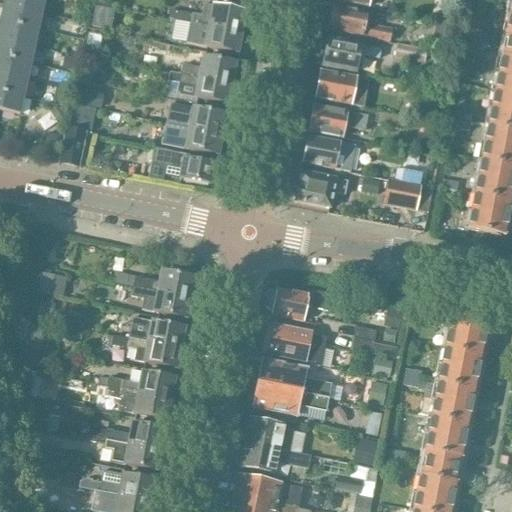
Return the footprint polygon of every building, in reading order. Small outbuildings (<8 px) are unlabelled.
[(42,0),(3,0),(2,7),(40,15),(42,0)] [(332,0),(333,2),(367,9),(368,0),(332,0)] [(511,0),(505,34),(502,33),(499,45),(497,59),(500,60),(493,94),(488,121),(486,129),(480,163),(473,197),(467,230),(466,232),(503,239),(503,238),(506,222),(510,204),(511,191),(511,0)] [(111,28),(114,9),(95,6),(91,25),(111,28)] [(242,25),(244,18),(242,16),(242,14),(202,6),(200,17),(190,15),(189,24),(238,34),(240,26),(242,25)] [(40,15),(2,7),(0,18),(0,24),(36,32),(40,15)] [(327,31),(388,43),(390,31),(364,26),(365,15),(331,9),(327,31)] [(189,24),(190,15),(169,11),(167,20),(189,24)] [(36,32),(0,24),(0,41),(32,49),(36,32)] [(237,43),(238,34),(189,24),(187,34),(196,36),(194,47),(234,55),(235,53),(237,52),(239,45),(237,43)] [(486,34),(470,31),(468,39),(484,42),(486,34)] [(484,42),(468,39),(466,48),(483,51),(484,42)] [(32,49),(0,41),(0,60),(28,67),(32,49)] [(354,75),(357,57),(377,61),(379,51),(325,41),(320,69),(354,75)] [(426,53),(396,47),(393,61),(424,66),(426,53)] [(67,57),(64,71),(76,73),(79,59),(67,57)] [(86,59),(81,80),(103,85),(107,63),(86,59)] [(232,76),(234,69),(232,67),(232,65),(202,59),(200,70),(181,67),(180,75),(228,85),(230,77),(232,76)] [(28,67),(0,60),(0,77),(25,83),(28,67)] [(227,94),(228,85),(180,75),(170,74),(168,83),(177,85),(175,96),(224,106),(225,104),(227,103),(229,95),(227,94)] [(367,83),(354,80),(319,74),(314,100),(349,107),(362,110),(367,83)] [(25,83),(0,77),(0,96),(21,101),(25,83)] [(81,83),(77,104),(91,107),(95,86),(81,83)] [(55,90),(52,103),(67,106),(70,93),(55,90)] [(21,101),(0,96),(0,112),(18,116),(21,101)] [(312,108),(307,134),(341,141),(343,129),(363,133),(366,119),(312,108)] [(222,127),(224,120),(222,118),(222,116),(192,110),(190,121),(170,117),(168,127),(218,137),(220,128),(222,127)] [(488,121),(470,117),(454,114),(452,122),(468,125),(486,129),(488,121)] [(376,115),(374,124),(398,129),(400,119),(376,115)] [(467,134),(468,125),(452,122),(450,131),(467,134)] [(217,145),(218,137),(168,127),(167,136),(176,138),(174,149),(214,157),(215,155),(217,154),(219,147),(217,145)] [(78,169),(85,134),(64,129),(57,164),(78,169)] [(46,134),(43,147),(57,150),(59,137),(46,134)] [(338,145),(306,139),(301,165),(333,171),(335,159),(342,161),(344,153),(337,151),(338,145)] [(365,156),(367,147),(353,145),(352,154),(365,156)] [(199,159),(153,151),(150,165),(164,168),(162,177),(181,181),(181,183),(205,188),(206,186),(209,186),(209,184),(212,183),(213,176),(211,175),(213,167),(198,164),(199,159)] [(293,204),(329,211),(332,194),(343,196),(345,184),(334,182),(334,181),(299,174),(296,188),(293,191),(291,198),(294,201),(293,204)] [(379,183),(361,180),(359,193),(377,197),(379,183)] [(457,185),(440,182),(438,191),(455,194),(457,185)] [(412,214),(417,191),(385,185),(381,208),(412,214)] [(178,277),(160,274),(158,285),(133,280),(131,291),(186,302),(188,291),(191,291),(192,283),(190,282),(192,275),(179,272),(178,277)] [(54,276),(39,273),(35,293),(50,296),(54,276)] [(115,273),(113,285),(130,288),(132,277),(115,273)] [(185,308),(186,302),(131,291),(130,299),(143,301),(141,313),(183,321),(183,318),(186,318),(187,310),(185,308)] [(275,291),(270,317),(300,323),(303,309),(327,314),(330,297),(306,292),(305,297),(275,291)] [(40,297),(36,317),(54,320),(56,306),(51,306),(52,299),(40,297)] [(432,312),(416,309),(415,317),(431,320),(432,312)] [(402,313),(387,310),(382,327),(398,331),(402,313)] [(450,317),(443,351),(436,385),(430,419),(423,453),(420,453),(417,465),(415,478),(418,479),(411,511),(449,511),(455,485),(447,484),(446,484),(450,465),(458,466),(459,461),(459,460),(466,426),(473,392),(479,358),(486,324),(486,323),(450,316),(450,317)] [(181,341),(183,334),(181,332),(181,330),(151,324),(149,335),(130,331),(129,331),(127,340),(177,351),(179,342),(181,341)] [(44,328),(30,325),(27,341),(41,344),(44,328)] [(318,364),(323,341),(268,330),(265,345),(262,345),(259,355),(266,356),(266,353),(318,364)] [(371,344),(373,333),(354,330),(352,340),(371,344)] [(125,350),(127,340),(110,336),(109,336),(107,346),(125,350)] [(175,359),(177,351),(127,340),(125,350),(145,354),(143,365),(173,371),(173,369),(176,368),(177,361),(175,359)] [(391,348),(382,346),(371,344),(352,340),(349,352),(389,360),(391,348)] [(305,372),(260,363),(256,386),(326,401),(329,387),(302,382),(305,372)] [(420,374),(404,371),(403,378),(419,381),(420,374)] [(171,392),(172,386),(171,384),(171,381),(141,375),(139,386),(107,380),(105,389),(117,392),(167,402),(169,393),(171,392)] [(105,389),(107,380),(98,378),(96,387),(105,389)] [(419,381),(403,378),(401,387),(417,390),(419,381)] [(371,384),(367,404),(370,404),(382,407),(386,387),(374,385),(371,384)] [(104,397),(105,389),(96,387),(85,385),(84,393),(104,397)] [(326,401),(256,386),(251,410),(295,419),(297,409),(323,414),(326,401)] [(165,410),(167,402),(117,392),(105,389),(104,397),(103,399),(115,401),(135,405),(133,416),(163,422),(163,420),(166,419),(167,412),(165,410)] [(31,402),(21,404),(26,426),(38,428),(31,402)] [(368,415),(366,426),(377,428),(379,417),(368,415)] [(281,428),(249,421),(244,445),(276,452),(281,428)] [(161,443),(162,437),(160,435),(161,432),(131,426),(129,437),(105,432),(103,440),(157,451),(159,444),(161,443)] [(103,440),(105,432),(88,429),(87,437),(103,440)] [(102,446),(103,440),(87,437),(86,442),(102,446)] [(358,438),(352,462),(371,466),(376,443),(358,438)] [(155,461),(157,451),(103,440),(102,446),(101,451),(110,453),(107,464),(153,473),(153,471),(156,470),(157,463),(155,461)] [(294,455),(276,452),(244,445),(240,469),(271,475),(273,464),(307,471),(309,458),(294,455)] [(404,455),(388,452),(387,459),(403,462),(404,455)] [(403,462),(387,459),(385,468),(401,471),(403,462)] [(151,494),(153,487),(150,488),(151,483),(120,477),(101,473),(99,484),(97,494),(147,504),(149,495),(151,494)] [(358,496),(360,482),(361,482),(336,477),(333,491),(358,496)] [(299,491),(278,487),(238,478),(234,498),(295,511),(299,491)] [(97,494),(99,484),(83,481),(81,491),(84,492),(97,494)] [(360,482),(358,496),(358,497),(371,499),(373,485),(360,482)] [(95,503),(97,494),(84,492),(83,501),(95,503)] [(145,511),(147,504),(97,494),(95,503),(115,507),(114,511),(145,511)] [(369,511),(372,500),(355,497),(351,511),(369,511)] [(302,511),(295,511),(234,498),(230,511),(302,511)]
